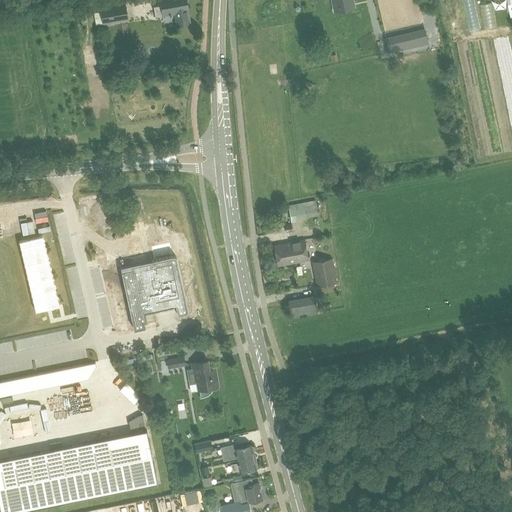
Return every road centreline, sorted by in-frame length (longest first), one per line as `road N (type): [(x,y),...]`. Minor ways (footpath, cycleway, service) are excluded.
road 1 (secondary): [(298,511),(242,285),(224,167)]
road 2 (secondary): [(222,143),(220,0)]
road 3 (secondary): [(222,143),(89,167)]
road 4 (secondary): [(89,167),(224,167)]
